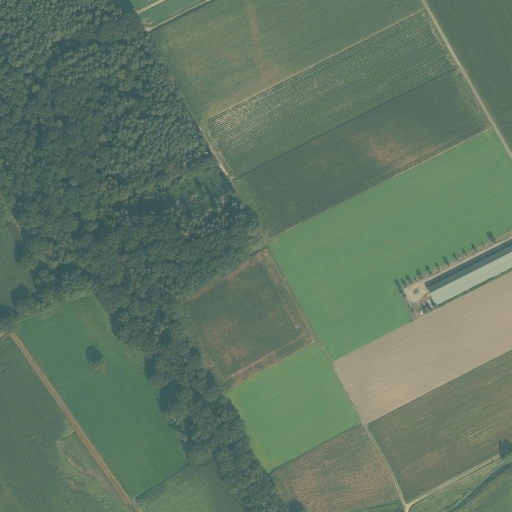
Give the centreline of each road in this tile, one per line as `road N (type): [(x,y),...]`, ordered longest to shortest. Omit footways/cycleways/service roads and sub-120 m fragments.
road 1 (track): [(404,507),(144,37)]
road 2 (track): [(248,511),(231,466),(174,376),(99,282),(76,217),(19,175),(0,141)]
road 3 (track): [(418,0),(511,163)]
road 4 (track): [(0,42),(31,94),(144,37)]
road 5 (track): [(76,217),(218,166)]
road 6 (track): [(404,507),(511,451)]
